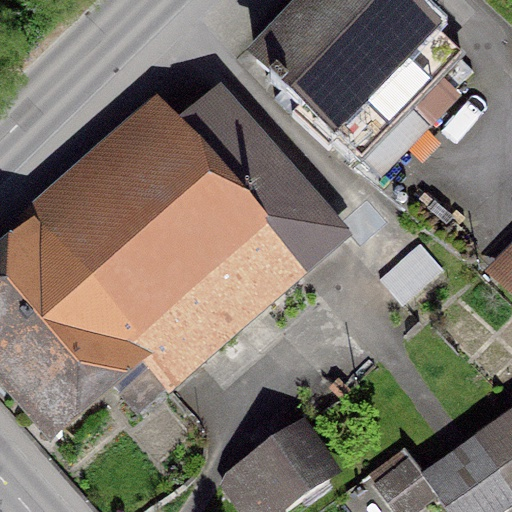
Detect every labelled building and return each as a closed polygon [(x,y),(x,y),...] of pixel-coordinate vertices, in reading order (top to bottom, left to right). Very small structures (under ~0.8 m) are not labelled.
[(468,74),(455,62),(457,59),(395,0),(313,0),(252,64),(298,108),(288,118),(324,153),(334,143),(355,164),(406,112),(423,130),(453,100),(448,95),(468,74)] [(162,328),(192,362),(337,235),(214,97),(39,252),(33,245),(0,272),(0,381),(46,432),(162,328)] [(442,273),(419,247),(381,280),(404,306),(442,273)] [(511,257),(492,277),(511,296),(511,257)] [(132,415),(161,390),(145,372),(116,398),(132,415)] [(441,511),(499,511),(511,503),(511,429),(425,491),(431,498),(441,511)] [(286,511),(325,485),(291,432),(247,464),(248,466),(219,488),(235,511),(286,511)] [(389,511),(412,511),(431,498),(425,491),(406,466),(374,491),(389,511)]
